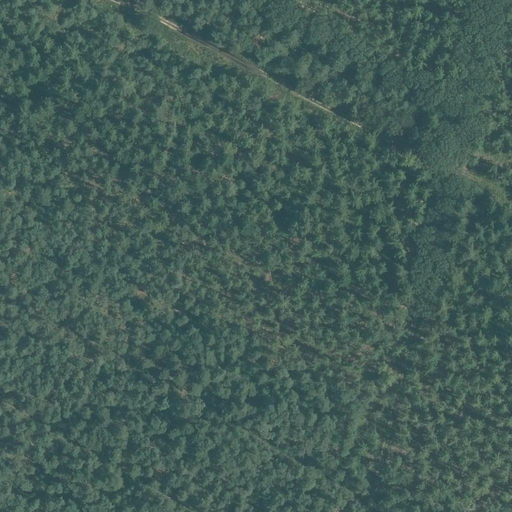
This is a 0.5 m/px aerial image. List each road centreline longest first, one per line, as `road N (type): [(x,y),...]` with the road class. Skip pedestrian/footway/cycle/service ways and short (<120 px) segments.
road 1 (track): [(368,511),(484,0)]
road 2 (track): [(114,0),(447,165)]
road 3 (track): [(200,511),(0,398)]
